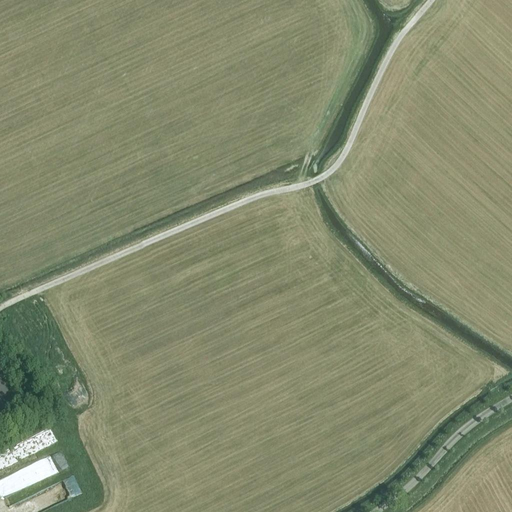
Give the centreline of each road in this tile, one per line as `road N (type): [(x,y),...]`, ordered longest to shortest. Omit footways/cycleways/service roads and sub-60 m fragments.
road 1 (track): [(0,308),(334,168),(395,41),(431,0)]
road 2 (unclassified): [(373,511),(453,438),(511,397)]
